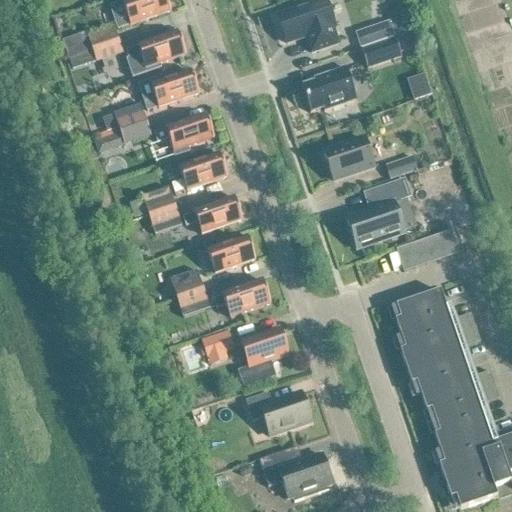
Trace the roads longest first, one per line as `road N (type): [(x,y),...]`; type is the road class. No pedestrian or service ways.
road 1 (unclassified): [(134,511),(0,127)]
road 2 (unclassified): [(197,0),(305,322)]
road 3 (unclassified): [(305,322),(354,306),(420,500)]
road 4 (unclassified): [(305,322),(363,511)]
